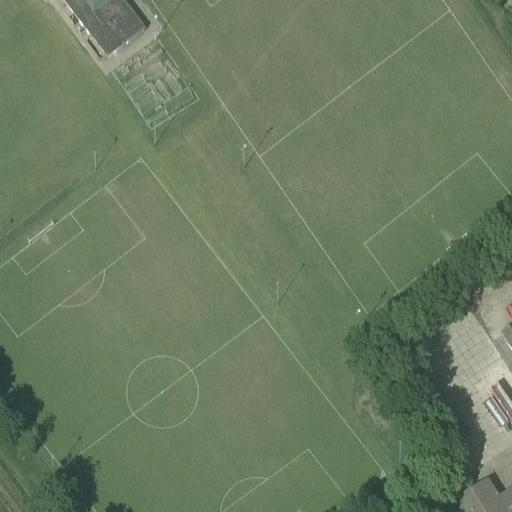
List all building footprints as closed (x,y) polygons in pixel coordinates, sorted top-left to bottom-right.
[(59,0),(106,61),(145,32),(120,0),(59,0)] [(511,329),(501,336),(511,354),(511,329)] [(436,390),(466,371),(450,347),(421,365),(436,390)] [(430,404),(469,470),(490,457),(485,448),(507,435),(474,379),(430,404)] [(454,506),(457,511),(511,511),(511,495),(511,493),(498,500),(497,497),(496,498),(488,485),(454,506)]
